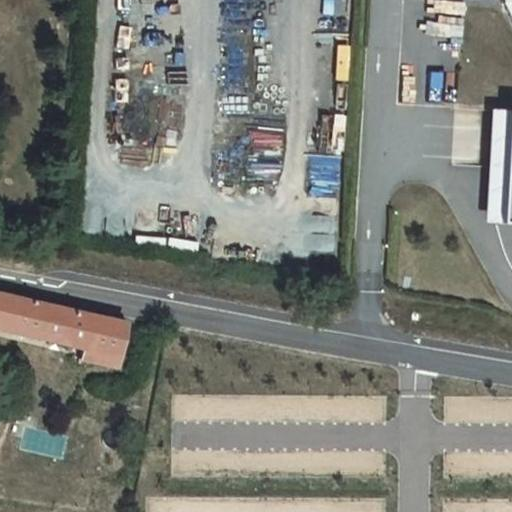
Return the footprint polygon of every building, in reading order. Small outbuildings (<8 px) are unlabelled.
[(511,0),(502,0),(502,4),(511,23),(511,0)] [(435,68),(403,67),(401,102),(434,104),(435,68)] [(511,113),(503,112),(496,224),(511,224),(511,113)] [(124,323),(0,294),(0,329),(81,349),(78,359),(114,367),(124,323)] [(471,421),(470,396),(444,397),(445,422),(471,421)]
